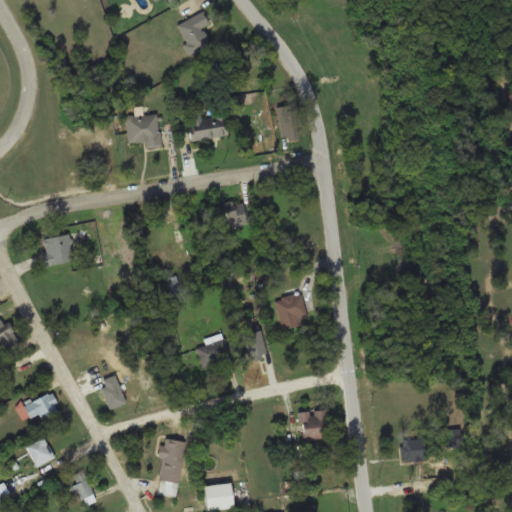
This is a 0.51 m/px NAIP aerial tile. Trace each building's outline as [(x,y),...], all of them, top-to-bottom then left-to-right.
[(210,43),(202,28),(211,22),(204,10),(176,26),(191,53),(210,43)] [(341,55),(341,72),(379,72),(379,55),(341,55)] [(229,134),(225,113),(203,117),(202,110),(188,112),(193,140),(229,134)] [(129,142),(159,138),(156,113),(126,117),(129,142)] [(296,137),(295,119),(285,120),(286,138),(296,137)] [(246,224),(242,204),(225,207),(228,227),(246,224)] [(188,252),(184,224),(159,228),(163,257),(188,252)] [(48,264),(74,260),(70,234),(44,237),(48,264)] [(276,299),(282,328),(308,322),(301,293),(276,299)] [(0,350),(17,342),(5,318),(0,320),(0,350)] [(266,356),(260,329),(240,333),(246,360),(266,356)] [(196,347),(200,366),(232,359),(227,336),(208,340),(208,345),(196,347)] [(107,408),(124,405),(118,375),(101,378),(107,408)] [(61,410),(49,391),(24,407),(31,418),(38,413),(44,422),(61,410)] [(299,411),(301,440),(330,438),(328,409),(299,411)] [(24,446),(36,467),(55,457),(43,436),(24,446)] [(156,493),(177,496),(184,441),(164,438),(156,493)] [(427,460),(427,439),(402,439),(402,460),(427,460)] [(232,507),(229,482),(202,486),(206,511),(232,507)] [(0,486),(0,509),(4,506),(0,501),(0,497),(8,491),(3,484),(0,486)]
